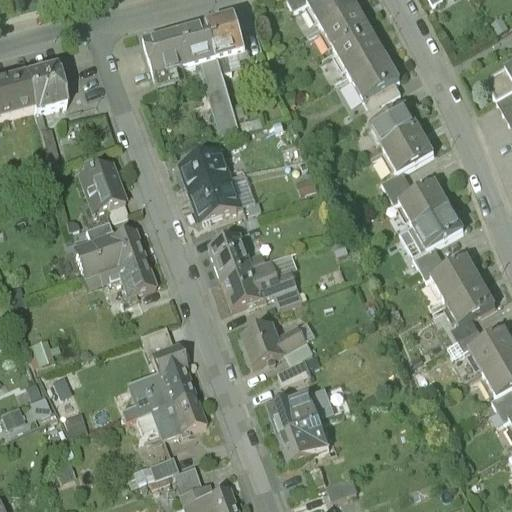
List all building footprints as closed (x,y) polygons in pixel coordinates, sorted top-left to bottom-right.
[(350,0),(324,0),(307,9),(321,34),(358,13),(350,0)] [(358,13),(321,34),(335,59),(372,37),(358,13)] [(237,25),(205,34),(215,67),(247,59),(237,25)] [(205,34),(144,50),(153,84),(215,67),(205,34)] [(372,37),(335,59),(349,83),(386,62),(372,37)] [(386,62),(349,83),(363,108),(400,86),(386,62)] [(511,72),(484,88),(496,109),(511,99),(511,72)] [(65,112),(55,75),(24,82),(33,118),(34,120),(65,112)] [(0,126),(33,118),(24,82),(0,88),(0,126)] [(511,99),(496,109),(511,137),(511,99)] [(406,111),(369,131),(383,157),(421,136),(406,111)] [(421,136),(383,157),(397,183),(435,162),(421,136)] [(62,137),(39,143),(48,176),(70,170),(62,137)] [(220,157),(180,170),(190,202),(230,188),(220,157)] [(110,173),(69,185),(80,223),(121,211),(110,173)] [(435,187),(397,207),(412,233),(449,213),(435,187)] [(230,188),(190,202),(201,233),(241,219),(230,188)] [(449,213),(412,233),(426,259),(463,239),(449,213)] [(241,240),(208,252),(220,288),(254,276),(241,240)] [(86,260),(94,283),(143,265),(136,244),(86,260)] [(467,263),(432,284),(447,309),(481,288),(467,263)] [(152,290),(143,265),(125,272),(133,296),(152,290)] [(254,276),(220,288),(233,323),(267,311),(254,276)] [(481,288),(447,309),(461,333),(496,313),(481,288)] [(272,328),(237,341),(250,375),(285,362),(280,352),(272,328)] [(511,347),(505,336),(469,357),(482,381),(511,363),(511,347)] [(303,341),(280,352),(285,362),(288,371),(274,377),(281,394),(308,381),(301,366),(312,361),(303,341)] [(28,350),(35,371),(52,366),(45,345),(28,350)] [(511,363),(482,381),(497,406),(511,397),(511,363)] [(136,421),(152,415),(196,397),(183,364),(155,375),(157,381),(125,394),(136,421)] [(152,415),(164,446),(209,429),(196,397),(152,415)] [(310,402),(268,416),(277,444),(319,430),(310,402)] [(11,434),(28,427),(22,412),(5,419),(11,434)] [(319,430),(277,444),(287,472),(328,458),(319,430)] [(173,464),(128,480),(134,495),(178,479),(173,464)] [(337,505),(363,495),(358,481),(332,491),(337,505)] [(237,511),(227,484),(176,502),(179,511),(237,511)]
